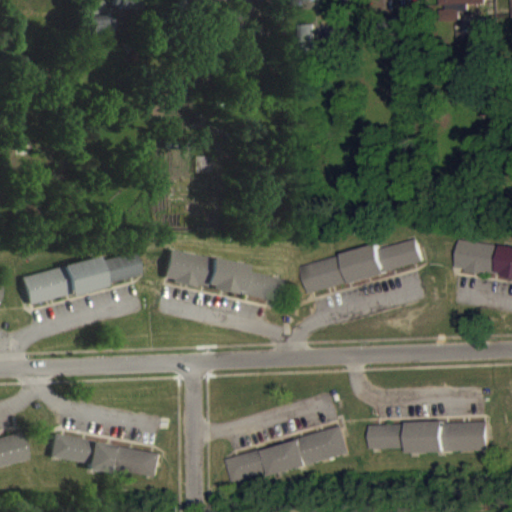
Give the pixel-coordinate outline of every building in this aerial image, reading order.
[(6,6),(6,18),(54,17),(53,0),(20,0),(21,6),(6,6)] [(135,18),(135,0),(111,0),(111,27),(118,28),(118,18),(135,18)] [(315,11),(316,2),(320,2),(319,0),(293,0),(293,11),(315,11)] [(405,0),(405,9),(423,9),(422,0),(405,0)] [(487,13),(486,0),(440,0),(441,15),(447,15),(448,30),(458,29),(458,22),(470,21),(469,14),(487,13)] [(88,24),(87,43),(108,43),(109,25),(88,24)] [(314,58),(314,34),(299,34),(298,58),(314,58)] [(302,274),(309,303),(423,274),(417,249),(379,258),(379,255),(302,274)] [(511,256),(460,249),(456,279),(511,286),(511,256)] [(244,274),(165,259),(160,289),(276,310),(280,288),(242,281),(244,274)] [(18,285),(24,313),(139,287),(133,261),(95,270),(95,267),(18,285)] [(371,459),(409,458),(410,463),(489,460),(488,431),(371,434),(371,459)] [(228,466),(234,492),(271,483),(272,484),(350,466),(344,439),(228,466)] [(0,476),(25,470),(18,442),(0,446),(0,476)] [(162,463),(48,444),(45,467),(82,473),(81,479),(120,486),(121,480),(158,486),(162,463)]
